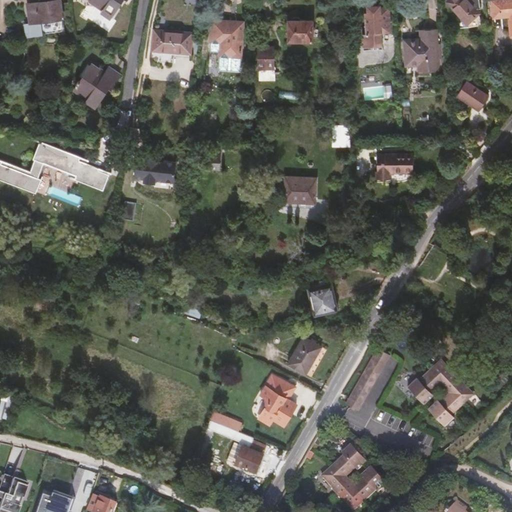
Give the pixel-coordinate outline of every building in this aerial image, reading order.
[(88,0),(87,3),(110,16),(119,0),(88,0)] [(466,25),(479,14),(477,12),(480,10),(478,0),(450,0),(447,3),(466,25)] [(511,35),(511,0),(504,0),(491,2),(493,19),(509,17),(511,36),(511,35)] [(62,20),(59,1),(27,5),(29,24),(62,20)] [(379,7),(379,10),(366,11),(363,11),(365,32),(358,33),(359,45),(362,45),(362,49),(381,48),(381,44),(380,32),(389,31),(388,6),(379,7)] [(29,24),(24,25),(25,37),(63,32),(62,20),(29,24)] [(285,20),(285,21),(285,29),(284,41),(307,41),(307,38),(307,29),(307,21),(285,20)] [(218,46),(217,59),(239,62),(242,27),(209,24),(207,45),(218,46)] [(426,36),(436,35),(435,27),(418,28),(418,32),(425,31),(426,36)] [(150,51),(188,55),(190,35),(152,31),(150,51)] [(439,68),(436,35),(426,36),(425,31),(418,32),(418,37),(402,39),(404,65),(417,64),(418,70),(439,68)] [(206,58),(217,59),(218,46),(207,45),(206,58)] [(188,59),(188,55),(150,51),(150,58),(169,59),(169,58),(188,59)] [(258,76),(271,76),(271,53),(256,53),(256,76),(258,76)] [(110,91),(118,77),(106,70),(100,80),(94,76),(95,74),(87,69),(75,87),(74,86),(71,91),(73,92),(71,95),(94,109),(106,89),(110,91)] [(271,85),(271,76),(258,76),(258,85),(271,85)] [(478,111),(487,97),(465,81),(456,96),(478,111)] [(331,137),(349,137),(349,117),(329,118),(329,125),(331,125),(331,137)] [(80,155),(40,139),(30,169),(0,159),(0,178),(35,193),(45,165),(73,175),(73,178),(103,189),(110,171),(79,160),(80,155)] [(196,158),(210,158),(210,148),(196,148),(196,158)] [(374,171),(388,172),(388,168),(410,170),(411,152),(374,149),(374,171)] [(175,159),(136,155),(132,180),(174,186),(175,159)] [(296,200),(314,200),(313,178),(284,178),(284,203),(296,203),(296,200)] [(121,218),(131,220),(134,204),(123,202),(121,218)] [(329,288),(318,290),(307,292),(312,318),(335,313),(329,288)] [(184,313),(199,317),(201,309),(186,305),(184,313)] [(309,373),(325,346),(307,336),(291,363),(309,373)] [(357,411),(386,358),(375,351),(344,404),(357,411)] [(452,414),(473,392),(461,381),(463,379),(454,371),(453,372),(441,359),(419,380),(417,379),(408,388),(424,403),(432,394),(429,391),(439,381),(452,395),(442,405),(438,401),(430,409),(446,424),(454,416),(452,414)] [(262,410),(274,416),(284,423),(293,407),(286,402),(292,390),(270,377),(261,392),(270,397),(262,410)] [(270,422),(274,416),(262,410),(259,415),(270,422)] [(207,421),(227,429),(230,421),(211,413),(207,421)] [(251,440),(252,439),(231,431),(234,422),(230,421),(227,429),(207,421),(194,451),(198,453),(209,431),(248,446),(251,440)] [(264,446),(251,440),(248,446),(248,448),(234,441),(226,458),(253,471),(264,446)] [(365,463),(350,447),(341,455),(342,457),(322,478),(334,490),(332,492),(341,501),(342,500),(353,511),(354,511),(375,492),(377,494),(386,485),(371,469),(361,477),(365,481),(357,489),(345,476),(353,468),(357,471),(365,463)] [(17,499),(22,483),(12,479),(11,480),(6,496),(0,494),(0,511),(12,511),(15,505),(13,504),(16,498),(17,499)] [(91,491),(87,502),(93,504),(98,493),(91,491)] [(72,511),(77,499),(58,493),(56,496),(47,493),(41,511),(72,511)] [(93,504),(87,502),(84,510),(89,511),(110,511),(114,504),(107,501),(108,498),(98,493),(93,504)] [(462,511),(463,509),(453,501),(444,511),(443,511),(442,511),(462,511)]
